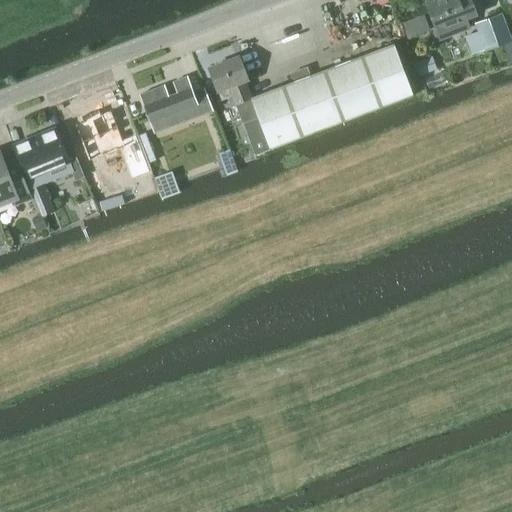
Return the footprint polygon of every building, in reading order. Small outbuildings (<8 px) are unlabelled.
[(457,0),(440,0),(427,5),(439,39),(468,29),(464,16),(474,12),(469,0),(468,0),(459,3),(457,0)] [(501,14),(475,24),(485,51),(511,41),(501,14)] [(236,102),(240,111),(255,154),(414,95),(397,42),(236,102)] [(250,78),(242,56),(213,67),(224,98),(233,94),(236,102),(254,95),(247,79),(250,78)] [(188,115),(209,107),(201,86),(189,91),(183,75),(170,81),(174,91),(165,95),(161,84),(137,94),(151,130),(171,122),(167,111),(183,105),(188,115)] [(112,105),(78,117),(89,150),(123,138),(112,105)] [(14,143),(22,164),(27,177),(69,161),(56,126),(14,143)] [(0,203),(13,199),(14,204),(34,197),(31,188),(27,177),(22,164),(18,166),(16,159),(4,164),(0,154),(0,203)] [(31,188),(42,216),(55,210),(45,183),(31,188)]
